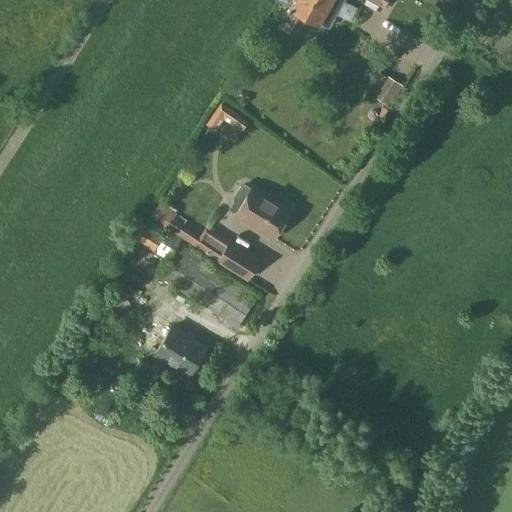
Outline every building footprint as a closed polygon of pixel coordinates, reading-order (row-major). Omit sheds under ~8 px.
[(384,0),(283,0),(281,5),(287,9),(279,24),(296,34),(305,19),(317,26),(331,0),(340,0),(342,1),(342,0),(361,0),(379,9),(384,0)] [(395,0),(396,0),(406,8),(412,0),(395,0)] [(439,0),(438,4),(452,12),(459,0),(439,0)] [(511,102),(495,130),(506,136),(498,149),(507,154),(511,145),(511,102)] [(248,123),(219,103),(205,123),(213,129),(221,117),(242,132),(248,123)] [(273,238),(282,224),(289,212),(250,188),(234,214),(273,238)] [(179,245),(183,240),(144,216),(132,235),(169,260),(158,277),(234,327),(255,296),(179,245)] [(230,241),(217,261),(247,280),(260,260),(230,241)] [(189,374),(205,347),(171,327),(155,354),(189,374)]
